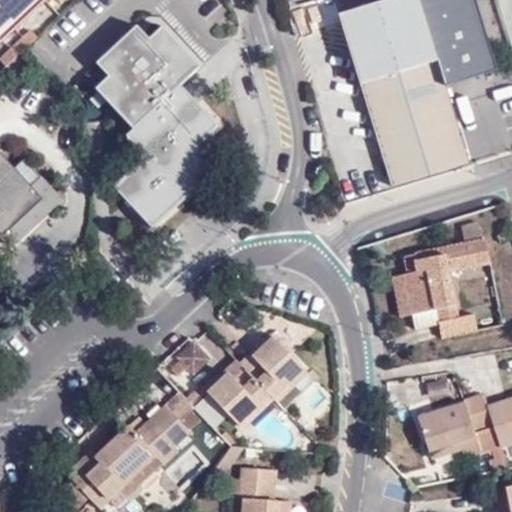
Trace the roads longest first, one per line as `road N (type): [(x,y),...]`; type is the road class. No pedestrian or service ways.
road 1 (residential): [(0,464),(218,275),(249,257),(284,254)]
road 2 (residential): [(256,0),(291,111),(297,160),(284,254)]
road 3 (residential): [(321,264),(346,293),(362,341),(362,422),(348,511)]
road 4 (residential): [(511,186),(478,186),(407,206),(330,243),(321,264)]
